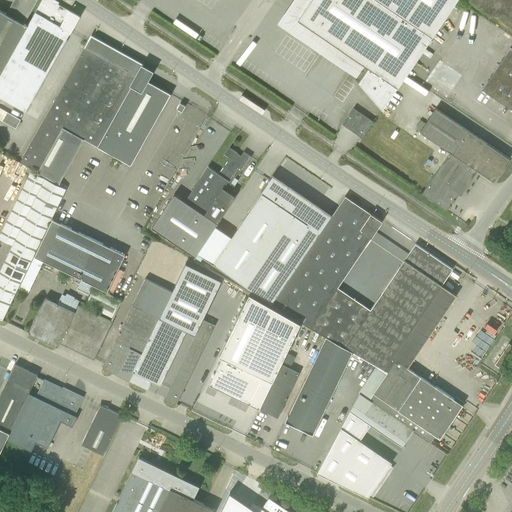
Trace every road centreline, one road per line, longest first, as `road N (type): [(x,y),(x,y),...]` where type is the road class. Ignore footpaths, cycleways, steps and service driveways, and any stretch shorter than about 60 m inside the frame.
road 1 (unclassified): [(463,255),(77,0)]
road 2 (unclassified): [(358,511),(0,334)]
road 3 (unknown): [(91,8),(15,138)]
road 4 (tertiary): [(445,511),(511,412)]
